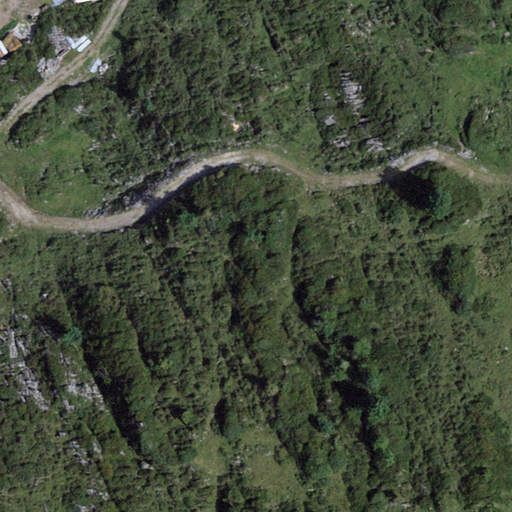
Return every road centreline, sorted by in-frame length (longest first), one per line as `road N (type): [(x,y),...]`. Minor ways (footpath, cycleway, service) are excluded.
road 1 (track): [(0,196),(49,223),(106,224),(152,206),(196,170),(251,157),(350,180),(436,156),(511,182)]
road 2 (track): [(0,130),(100,43),(124,0)]
